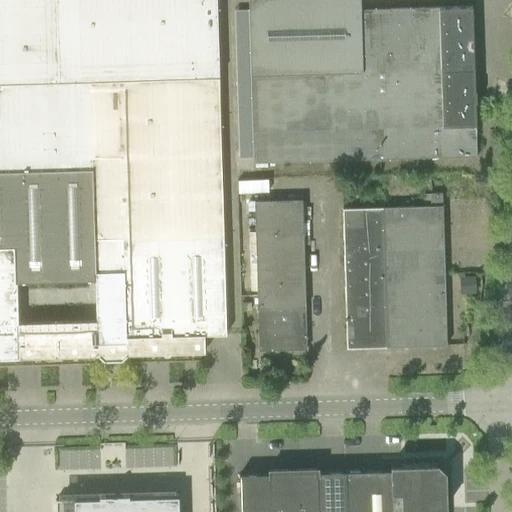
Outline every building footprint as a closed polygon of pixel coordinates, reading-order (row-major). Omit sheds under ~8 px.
[(0,0),(0,358),(97,356),(97,355),(126,354),(204,353),(203,336),(225,335),(215,0),(0,0)] [(248,0),(254,164),(476,157),(474,103),(479,103),(479,91),(474,92),(471,6),(360,10),(359,0),(248,0)] [(425,349),(425,346),(446,346),(441,193),(429,193),(429,206),(341,209),(346,348),(414,346),(414,349),(425,349)] [(245,201),(246,219),(254,218),(258,351),(306,350),(301,199),(245,201)] [(390,470),(345,471),(345,511),(441,511),(441,509),(445,509),(445,506),(443,473),(436,465),(402,466),(390,466),(390,470)] [(239,511),(345,511),(345,471),(317,472),(317,468),(315,468),(315,469),(270,470),(268,470),(268,474),(239,475),(239,511)] [(98,499),(55,500),(55,511),(177,511),(177,493),(152,494),(152,497),(128,498),(128,495),(98,496),(98,499)]
